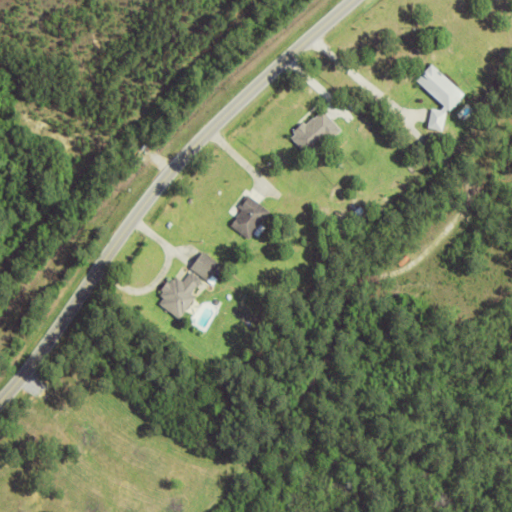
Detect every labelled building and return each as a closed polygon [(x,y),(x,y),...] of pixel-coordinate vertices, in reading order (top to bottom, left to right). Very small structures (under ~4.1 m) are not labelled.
[(420,81),(453,111),(469,93),(436,64),(420,81)] [(331,139),(327,135),(309,152),(294,137),(298,133),(295,130),(305,120),(308,123),(315,117),(325,108),(343,128),(331,139)] [(449,110),(434,109),(431,128),(447,130),(449,110)] [(233,223),(244,208),(240,205),(250,192),(272,209),(250,236),(233,223)] [(194,269),(213,281),(225,263),(205,251),(194,269)] [(199,283),(193,291),(197,294),(181,316),(161,301),(166,295),(163,293),(166,289),(163,287),(168,280),(171,282),(174,277),(176,278),(178,275),(184,280),(192,270),(203,278),(202,279),(203,280),(200,284),(199,283)]
